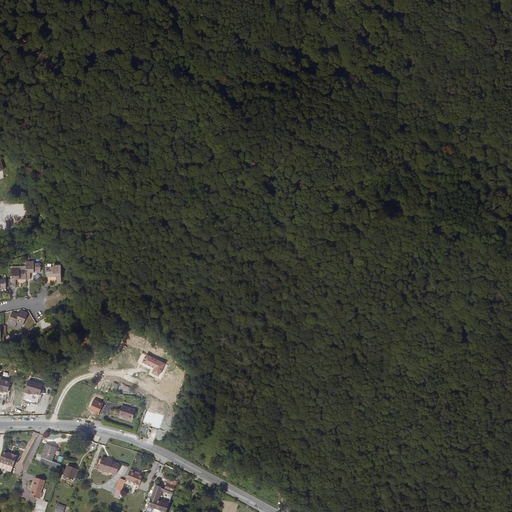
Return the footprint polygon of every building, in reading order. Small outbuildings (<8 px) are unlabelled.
[(35,258),(27,259),(27,267),(28,276),(32,276),(32,269),(42,269),(41,260),(35,260),(35,258)] [(55,264),(47,264),(48,280),(52,280),(52,277),(58,277),(59,279),(63,279),(62,262),(54,262),(55,264)] [(25,280),(28,280),(28,276),(27,267),(20,267),(20,265),(12,266),(13,277),(10,277),(10,283),(17,283),(17,281),(20,281),(20,282),(24,282),(25,280)] [(18,315),(11,313),(7,325),(15,328),(17,323),(23,325),(27,313),(20,310),(18,315)] [(160,372),(163,363),(145,356),(142,364),(160,372)] [(8,392),(9,381),(0,379),(0,377),(0,376),(0,391),(2,392),(2,391),(8,392)] [(30,394),(32,391),(32,389),(35,390),(41,393),(45,383),(32,377),(25,391),(30,394)] [(120,413),(128,416),(129,414),(134,416),(137,407),(124,403),(120,413)] [(39,463),(59,470),(60,465),(51,462),(56,448),(46,444),(39,463)] [(1,452),(0,455),(0,468),(10,472),(16,455),(11,454),(11,455),(7,454),(1,452)] [(115,474),(119,464),(111,461),(101,457),(97,469),(107,472),(108,471),(115,474)] [(73,480),(77,469),(67,466),(63,476),(66,478),(73,480)] [(65,480),(73,483),(78,470),(77,469),(73,480),(66,478),(65,480)] [(136,473),(129,470),(125,480),(131,482),(132,484),(136,486),(138,485),(142,476),(138,475),(135,474),(136,473)] [(29,497),(38,500),(40,494),(39,493),(40,490),(41,490),(44,481),(34,478),(30,488),(32,489),(29,497)] [(120,479),(116,490),(120,491),(125,481),(120,479)] [(154,511),(156,511),(160,499),(159,499),(161,491),(164,492),(167,483),(166,482),(164,488),(161,487),(153,508),(154,511)] [(165,511),(175,485),(167,483),(164,492),(169,494),(166,501),(160,499),(156,511),(158,511),(159,510),(160,511),(165,511)] [(146,511),(148,511),(158,486),(155,484),(146,511)] [(150,511),(152,509),(153,508),(161,487),(158,486),(148,511),(150,511)]
